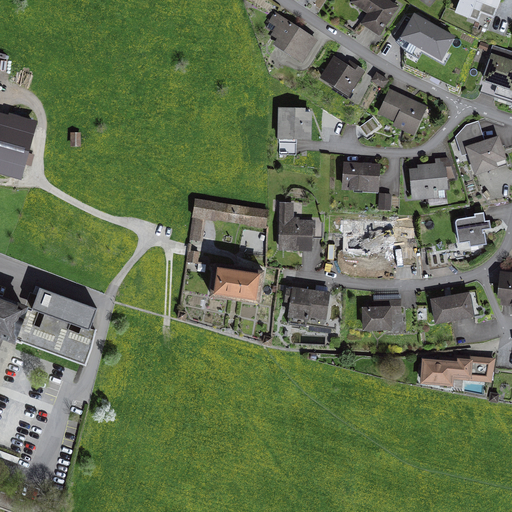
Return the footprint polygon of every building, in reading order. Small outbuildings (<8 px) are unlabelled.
[(393,8),(381,0),(350,0),(347,4),(362,15),(355,25),(373,37),(393,8)] [(492,0),(455,0),(450,13),(469,21),(473,12),(485,17),(492,0)] [(310,42),(271,16),(262,28),(268,33),(265,37),(270,41),(267,45),(295,64),(310,42)] [(448,39),(416,19),(407,33),(402,30),(392,47),(402,53),(407,45),(434,61),(448,39)] [(511,64),(484,56),(476,83),(503,92),(507,79),(511,80),(511,64)] [(340,69),(328,61),(314,82),(340,99),(358,72),(344,63),(340,69)] [(383,82),(373,75),(367,84),(378,90),(383,82)] [(418,107),(386,91),(374,115),(388,122),(386,126),(404,135),(418,107)] [(302,112),(279,111),(278,141),(309,142),(310,117),(302,116),(302,112)] [(8,116),(0,113),(0,175),(22,182),(38,123),(9,114),(8,116)] [(465,147),(485,141),(478,122),(466,126),(455,137),(461,157),(467,155),(465,147)] [(80,133),(71,133),(71,147),(81,147),(80,133)] [(507,160),(499,137),(485,141),(465,147),(467,155),(474,177),(498,170),(497,164),(507,160)] [(413,173),(404,174),(406,202),(429,201),(428,192),(438,191),(437,180),(446,180),(445,161),(431,161),(431,168),(413,169),(413,173)] [(372,168),(339,166),(337,191),(370,194),(372,168)] [(387,198),(376,196),(374,211),(385,212),(387,198)] [(205,220),(267,229),(269,210),(195,199),(190,242),(202,243),(205,220)] [(294,203),(280,203),(279,251),(313,252),(313,237),(316,236),(316,221),(300,220),(300,218),(294,217),(294,203)] [(455,223),(455,225),(459,245),(469,243),(469,248),(487,246),(484,231),(491,230),(490,221),(485,221),(484,213),(474,215),(474,217),(459,220),(457,220),(456,221),(455,223)] [(396,222),(342,220),(342,253),(376,255),(377,248),(395,249),(396,222)] [(265,272),(215,265),(209,299),(260,306),(265,272)] [(511,273),(500,272),(497,299),(501,300),(501,306),(511,307),(511,273)] [(330,293),(292,288),(292,289),(286,289),(284,303),(290,303),(288,325),(306,327),(307,323),(326,325),(330,293)] [(97,311),(40,290),(32,312),(29,311),(17,342),(86,368),(92,350),(97,332),(91,329),(97,311)] [(470,292),(430,300),(435,325),(475,318),(470,292)] [(0,350),(3,342),(15,347),(17,342),(29,311),(30,309),(0,298),(0,350)] [(374,308),(362,308),(363,332),(393,331),(392,315),(402,316),(401,299),(374,300),(374,308)] [(179,311),(178,319),(186,321),(188,313),(179,311)] [(272,338),(264,336),(262,344),(271,347),(272,338)] [(439,357),(439,361),(457,362),(457,359),(473,361),(473,364),(488,366),(486,376),(472,375),(472,379),(454,378),(454,380),(492,384),(496,359),(454,355),(454,358),(439,357)] [(439,361),(422,360),(420,385),(453,388),(454,380),(454,378),(472,379),(472,375),(473,364),(473,361),(457,359),(457,362),(439,361)] [(500,392),(491,390),(489,400),(498,402),(500,392)]
